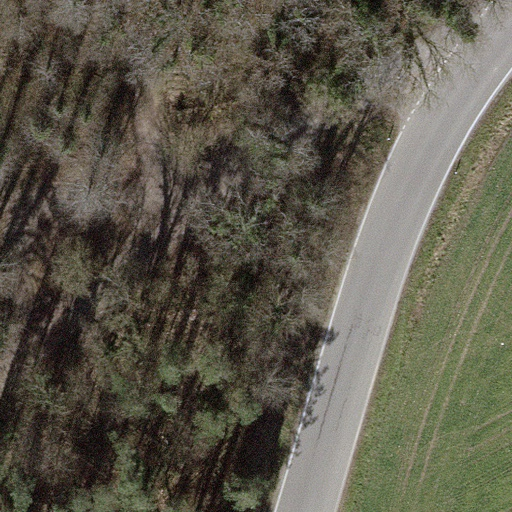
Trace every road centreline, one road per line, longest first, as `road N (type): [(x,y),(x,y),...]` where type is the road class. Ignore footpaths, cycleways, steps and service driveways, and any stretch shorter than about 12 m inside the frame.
road 1 (track): [(0,375),(358,92),(467,73)]
road 2 (tertiary): [(308,511),(355,320),(467,73),(511,20)]
road 3 (track): [(142,0),(172,238)]
road 4 (track): [(0,179),(172,238)]
